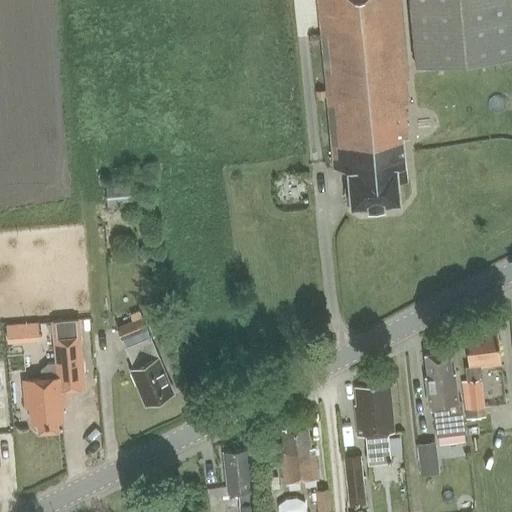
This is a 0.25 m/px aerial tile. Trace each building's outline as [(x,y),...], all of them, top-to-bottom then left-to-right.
[(406,104),(410,103),(408,81),(410,80),(401,0),(318,0),(335,169),(350,172),(353,204),(400,199),(398,181),(409,180),(405,137),(409,136),(406,104)] [(410,0),(417,66),(511,56),(511,8),(511,0),(410,0)] [(108,204),(131,202),(130,183),(106,185),(108,204)] [(141,317),(116,328),(134,367),(131,369),(133,372),(131,373),(136,384),(138,384),(146,404),(172,392),(165,375),(167,374),(159,356),(158,356),(141,317)] [(13,337),(36,336),(36,320),(12,321),(13,337)] [(42,378),(24,379),(26,409),(32,409),(33,424),(39,424),(39,431),(59,429),(58,422),(64,421),(63,406),(67,405),(66,391),(86,390),(81,320),(54,322),(57,363),(47,363),(42,369),(42,378)] [(483,379),(481,367),(502,365),(498,333),(465,337),(469,366),(465,367),(467,380),(462,381),(466,409),(484,407),(480,380),(483,379)] [(0,395),(12,395),(10,352),(0,352),(0,395)] [(461,400),(458,400),(454,375),(452,375),(449,352),(426,355),(429,378),(426,378),(429,405),(431,405),(436,436),(465,432),(461,400)] [(357,406),(355,406),(358,438),(366,437),(369,466),(388,464),(392,464),(391,460),(389,435),(395,434),(390,390),(384,390),(384,385),(355,387),(357,406)] [(484,407),(466,409),(467,419),(485,416),(484,407)] [(285,484),(318,479),(314,448),(311,449),(308,426),(282,429),(285,452),(281,453),(285,484)] [(435,441),(415,444),(418,463),(437,461),(435,441)] [(253,491),(249,449),(224,452),(228,494),(238,493),(240,511),(254,511),(252,491),(253,491)] [(350,505),(367,503),(361,455),(344,457),(350,505)] [(318,511),(332,510),(330,489),(316,490),(318,511)] [(311,511),(311,496),(282,498),(283,511),(311,511)]
